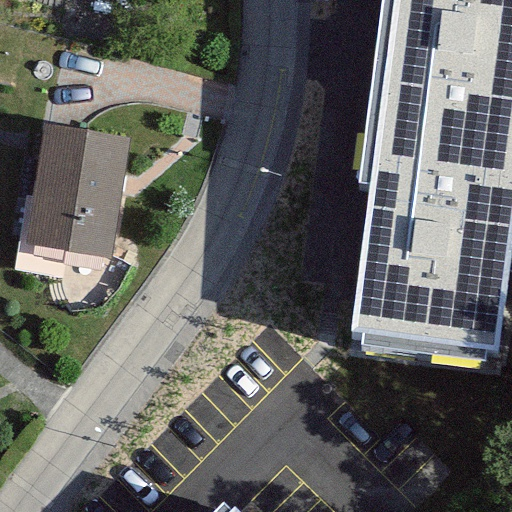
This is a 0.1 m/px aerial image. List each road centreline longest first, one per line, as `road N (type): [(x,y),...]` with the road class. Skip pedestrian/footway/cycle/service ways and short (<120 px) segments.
road 1 (residential): [(272,0),(267,108),(226,215),(182,293),(25,511)]
road 2 (unknown): [(271,46),(357,55),(340,241)]
